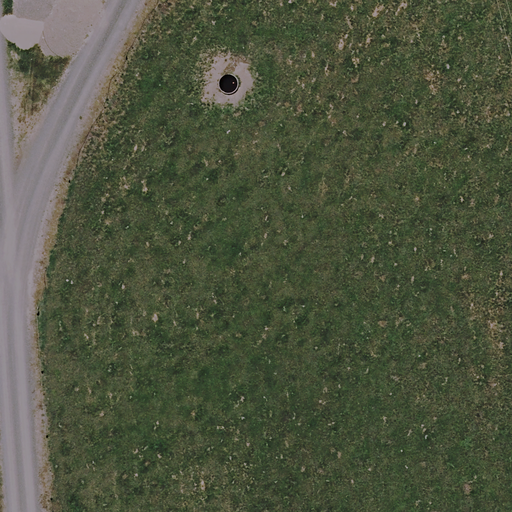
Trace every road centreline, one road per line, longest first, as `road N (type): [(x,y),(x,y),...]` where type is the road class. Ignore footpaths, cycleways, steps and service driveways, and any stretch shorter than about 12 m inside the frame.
road 1 (track): [(31,511),(0,41)]
road 2 (unknown): [(12,233),(141,0)]
